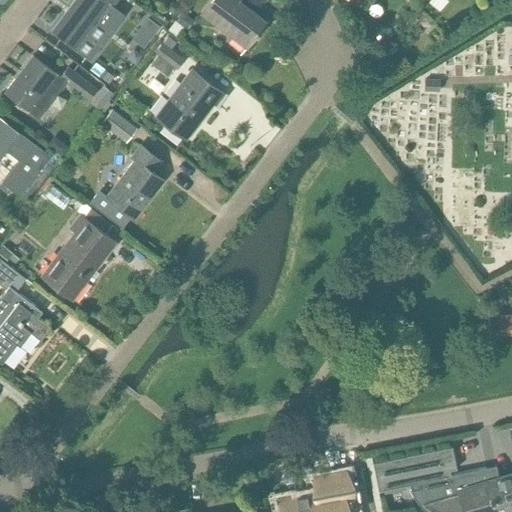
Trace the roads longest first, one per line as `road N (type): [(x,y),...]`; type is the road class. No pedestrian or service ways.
road 1 (residential): [(22,494),(359,48),(297,0)]
road 2 (residential): [(22,494),(511,407)]
